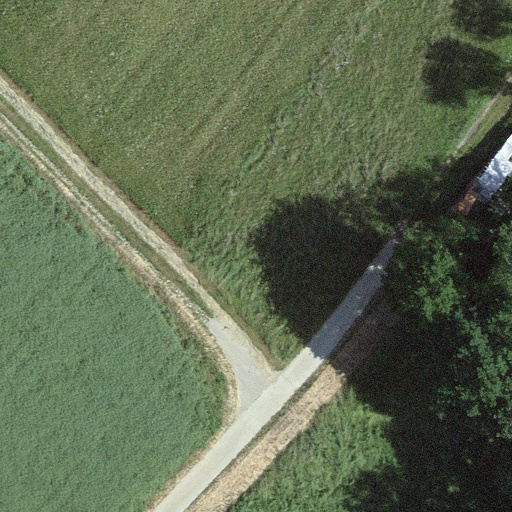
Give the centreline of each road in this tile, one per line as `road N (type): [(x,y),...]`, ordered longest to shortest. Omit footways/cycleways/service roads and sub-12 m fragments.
road 1 (track): [(165,511),(270,401),(511,94)]
road 2 (track): [(270,401),(206,303),(0,97)]
